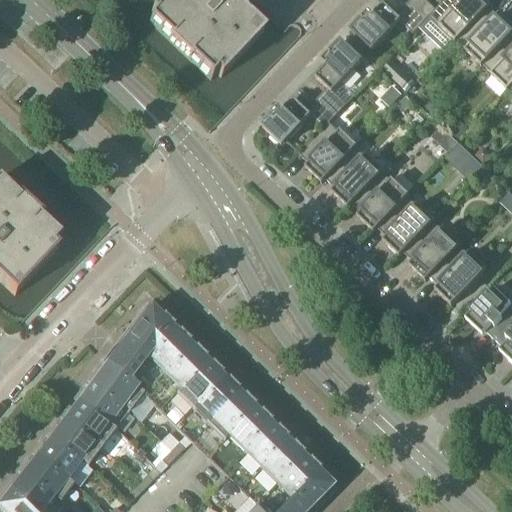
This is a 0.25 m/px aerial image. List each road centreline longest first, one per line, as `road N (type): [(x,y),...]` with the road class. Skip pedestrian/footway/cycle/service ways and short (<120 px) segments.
road 1 (residential): [(475,385),(223,143),(358,0)]
road 2 (secondary): [(405,458),(321,377),(199,167)]
road 3 (residential): [(0,389),(199,167)]
road 4 (secondary): [(199,167),(23,0)]
